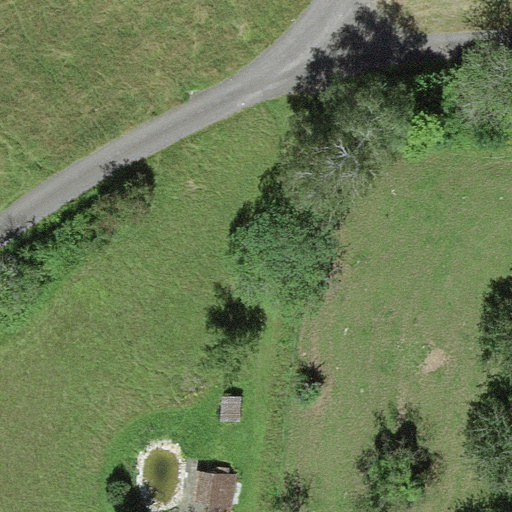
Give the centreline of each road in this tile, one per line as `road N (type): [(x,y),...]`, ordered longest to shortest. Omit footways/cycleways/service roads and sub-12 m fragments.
road 1 (unclassified): [(0,256),(151,152),(266,100),(318,54)]
road 2 (unclassified): [(318,54),(511,47)]
